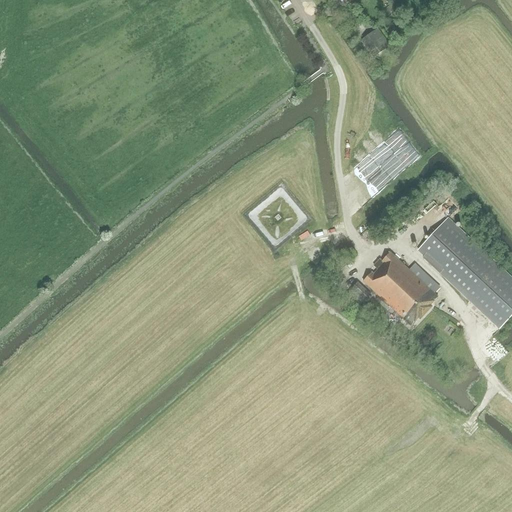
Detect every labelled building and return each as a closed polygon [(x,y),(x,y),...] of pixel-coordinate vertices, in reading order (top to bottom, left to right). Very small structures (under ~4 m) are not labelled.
[(395,10),(392,5),(387,9),(391,14),(395,10)] [(378,29),(374,32),(362,41),(374,58),(386,48),(390,46),(378,29)] [(447,220),(418,251),(467,296),(467,297),(501,329),(511,317),(511,278),(497,265),(496,265),(447,220)] [(415,264),(409,270),(391,253),(382,262),(380,259),(374,266),(378,270),(374,275),(372,273),(364,282),(411,326),(419,318),(421,319),(432,307),(430,306),(438,297),(434,294),(441,287),(415,264)] [(359,308),(371,294),(358,282),(346,296),(359,308)]
